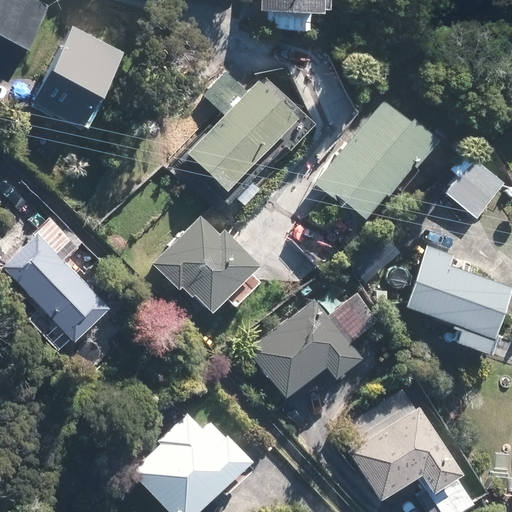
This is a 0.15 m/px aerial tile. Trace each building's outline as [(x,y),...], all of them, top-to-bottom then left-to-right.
[(50,0),(0,0),(0,73),(13,79),(50,0)] [(327,3),(327,0),(260,0),(260,1),(269,2),(268,21),(308,24),(310,2),(327,3)] [(127,44),(74,19),(35,103),(87,128),(127,44)] [(311,120),(259,73),(246,87),(223,66),(202,89),(225,109),(191,148),(231,184),(282,128),(294,139),(311,120)] [(337,188),(363,212),(439,129),(415,108),(410,114),(387,92),(312,173),(333,193),(337,188)] [(508,178),(474,151),(444,188),(477,216),(508,178)] [(218,225),(201,208),(152,259),(180,286),(186,280),(212,305),(260,254),(224,219),(218,225)] [(51,210),(2,259),(76,333),(110,299),(66,255),(81,240),(51,210)] [(400,249),(377,227),(344,259),(367,282),(400,249)] [(451,250),(426,241),(404,302),(458,321),(451,340),(490,354),(511,291),(511,280),(449,258),(451,250)] [(327,311),(312,292),(244,345),(281,392),(325,358),(335,370),(363,349),(352,334),(378,314),(358,287),(327,311)] [(448,511),(477,495),(409,382),(336,425),(379,497),(417,474),(433,501),(425,506),(428,511),(448,511)] [(179,511),(190,511),(253,451),(228,425),(222,431),(209,419),(202,426),(186,410),(157,438),(160,441),(135,466),(179,511)]
